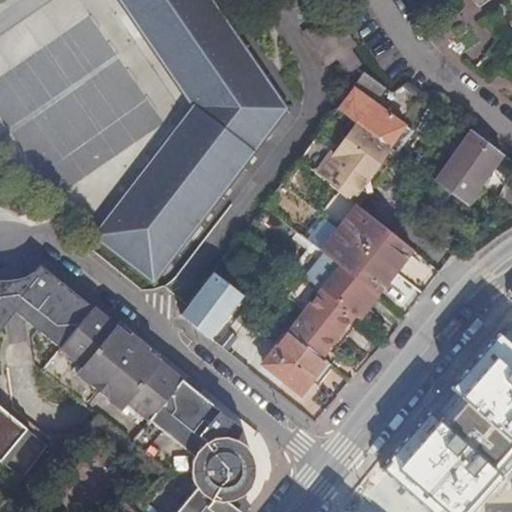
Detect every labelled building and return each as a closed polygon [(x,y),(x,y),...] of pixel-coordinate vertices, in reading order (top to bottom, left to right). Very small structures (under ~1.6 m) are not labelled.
[(122,0),(194,105),(93,235),(152,280),(286,108),(211,0),(122,0)] [(334,10),(329,14),(304,31),(328,65),(339,57),(349,72),(362,63),(352,47),(357,44),(334,10)] [(335,109),(356,124),(388,148),(395,139),(402,144),(413,130),(373,101),(385,86),(365,71),(364,70),(335,109)] [(300,159),(358,205),(391,161),(383,155),(388,148),(356,124),(336,152),(322,141),(335,123),(328,119),(300,159)] [(449,162),(479,184),(502,152),(472,129),(449,162)] [(449,162),(435,181),(465,203),(479,184),(449,162)] [(358,316),(376,293),(340,265),(322,288),(358,316)] [(234,511),(234,510),(234,508),(232,505),(224,499),(235,495),(241,491),(245,487),(249,481),(253,470),(252,459),(249,451),(243,442),(238,438),(232,434),(224,432),(218,432),(224,424),(225,422),(225,416),(224,414),(221,411),(218,410),(215,411),(212,413),(197,402),(203,393),(158,357),(152,365),(136,352),(138,349),(138,347),(137,343),(135,341),(133,340),(130,339),(126,341),(124,342),(109,330),(115,322),(69,285),(63,293),(51,283),(53,280),(53,276),(52,273),(50,271),(44,270),(41,271),(39,273),(33,269),(24,275),(29,309),(42,319),(37,326),(83,363),(78,368),(124,404),(128,399),(193,453),(190,457),(192,479),(196,483),(172,511),(234,511)] [(288,294),(306,308),(322,288),(304,274),(288,294)] [(340,344),(361,318),(358,316),(322,288),(306,308),(289,330),(321,355),(334,339),(340,344)] [(232,316),(213,340),(247,367),(266,343),(232,316)] [(300,391),(326,359),(321,355),(289,330),(263,362),(300,391)] [(511,345),(498,335),(383,467),(433,511),(470,511),(511,465),(511,345)] [(124,404),(78,368),(76,371),(121,407),(124,404)] [(28,429),(0,406),(0,461),(1,463),(28,429)]
